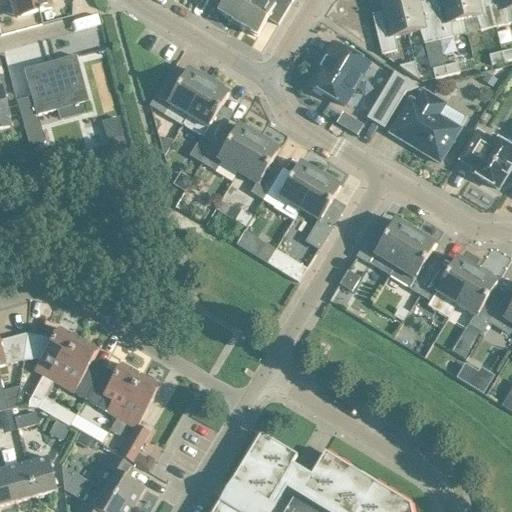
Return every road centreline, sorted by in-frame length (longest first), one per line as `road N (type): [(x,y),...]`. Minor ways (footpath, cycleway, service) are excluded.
road 1 (residential): [(0,299),(49,289),(248,406)]
road 2 (residential): [(266,375),(382,173)]
road 3 (residential): [(446,511),(428,472),(266,375)]
road 4 (residential): [(269,78),(132,0)]
road 5 (residential): [(382,173),(284,115),(269,78)]
road 6 (residential): [(511,231),(477,230),(382,173)]
road 7 (residential): [(184,511),(248,406)]
